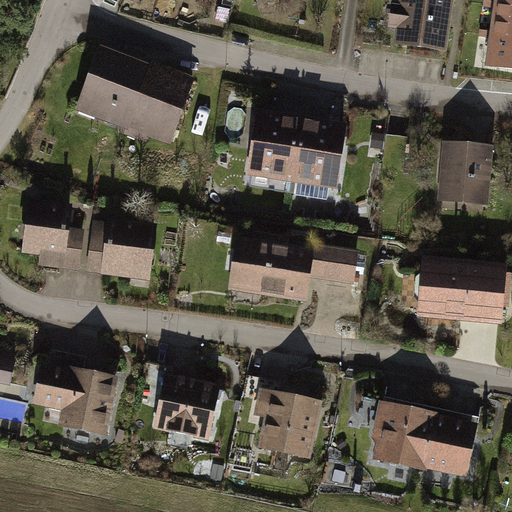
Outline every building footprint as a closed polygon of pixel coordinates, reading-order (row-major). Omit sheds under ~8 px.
[(453,0),(404,0),(398,42),(446,50),(453,0)] [(511,4),(497,2),(493,34),(511,36),(511,4)] [(511,36),(493,34),(488,66),(511,69),(511,36)] [(102,43),(76,112),(170,147),(195,78),(102,43)] [(349,125),(260,112),(251,177),(340,189),(349,125)] [(446,140),(440,206),(490,210),(496,144),(446,140)] [(29,205),(23,250),(74,257),(80,212),(29,205)] [(107,222),(99,270),(151,278),(158,231),(107,222)] [(239,240),(230,293),(355,313),(364,260),(239,240)] [(511,262),(427,255),(422,313),(510,321),(511,294),(511,262)] [(0,382),(9,384),(14,361),(0,358),(0,382)] [(57,373),(43,424),(114,442),(127,392),(57,373)] [(167,376),(157,429),(212,439),(222,386),(167,376)] [(270,393),(258,446),(314,458),(326,406),(270,393)] [(383,405),(373,455),(468,474),(478,424),(383,405)]
